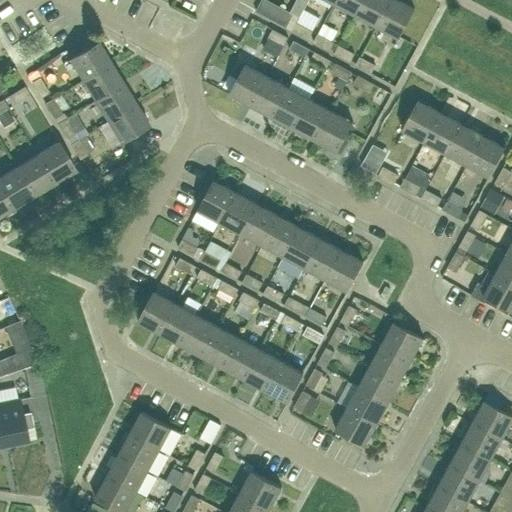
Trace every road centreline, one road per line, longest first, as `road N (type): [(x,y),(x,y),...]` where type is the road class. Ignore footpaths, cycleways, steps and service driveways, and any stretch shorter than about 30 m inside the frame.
road 1 (residential): [(379,498),(114,354),(103,295),(194,124)]
road 2 (residential): [(469,338),(416,305),(430,256),(424,246),(194,124)]
road 3 (residential): [(469,338),(379,498)]
road 4 (residential): [(187,57),(70,0)]
